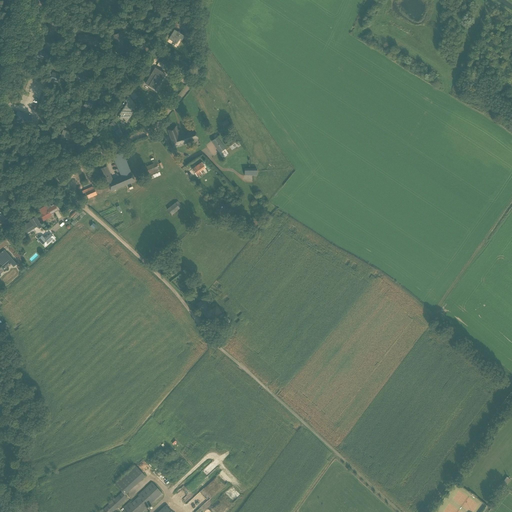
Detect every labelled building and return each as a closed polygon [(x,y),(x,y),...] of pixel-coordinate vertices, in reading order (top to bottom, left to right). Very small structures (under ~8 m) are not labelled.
[(166,15),(166,20),(169,20),(169,18),(174,18),(174,16),(175,11),(167,10),(166,15)] [(45,33),(52,35),(56,24),(49,22),(45,33)] [(172,42),(176,44),(180,39),(182,40),(184,37),(178,32),(174,30),(168,39),(172,42)] [(113,35),(116,45),(123,42),(120,33),(113,35)] [(114,46),(118,55),(124,53),(121,44),(124,43),(123,42),(116,45),(114,46)] [(34,59),(37,60),(38,58),(43,59),(44,54),(36,52),(34,59)] [(157,66),(166,71),(170,64),(161,59),(157,66)] [(155,68),(145,84),(155,90),(158,85),(159,85),(161,81),(160,81),(165,74),(155,68)] [(52,73),(50,82),(54,83),(54,81),(58,82),(60,75),(52,73)] [(75,82),(78,83),(79,81),(84,82),(86,75),(77,73),(75,82)] [(132,90),(129,95),(133,100),(137,97),(132,90)] [(122,120),(126,123),(132,115),(130,113),(132,110),(134,113),(139,110),(132,100),(129,96),(125,101),(127,104),(119,115),(121,116),(119,119),(122,120)] [(83,106),(86,108),(87,105),(91,107),(95,101),(87,97),(83,106)] [(17,112),(15,116),(18,116),(16,120),(21,122),(23,123),(29,126),(33,118),(17,112)] [(109,125),(115,132),(119,129),(113,122),(109,125)] [(167,129),(173,148),(178,147),(198,141),(197,136),(195,131),(180,136),(176,126),(167,129)] [(63,130),(60,139),(64,140),(64,138),(68,139),(71,132),(63,130)] [(220,144),(216,147),(220,152),(225,149),(217,137),(216,138),(220,144)] [(146,151),(148,157),(154,155),(152,148),(146,151)] [(106,178),(111,192),(135,182),(122,152),(112,156),(121,177),(112,181),(107,167),(99,170),(103,180),(106,178)] [(147,166),(142,168),(145,177),(150,175),(160,171),(156,162),(149,165),(147,166)] [(202,163),(192,169),(195,174),(195,175),(197,177),(202,174),(200,171),(205,167),(202,163)] [(86,193),(88,198),(96,195),(93,187),(82,192),(83,194),(86,193)] [(175,203),(167,209),(172,216),(180,209),(180,208),(182,207),(178,201),(175,203)] [(41,215),(37,218),(40,223),(43,221),(42,220),(50,215),(49,214),(54,211),(55,213),(58,211),(55,206),(51,207),(49,204),(48,205),(38,210),(40,214),(41,215)] [(0,217),(4,221),(8,217),(0,207),(0,217)] [(20,228),(24,234),(36,227),(39,229),(41,226),(40,224),(36,216),(29,221),(29,222),(20,228)] [(42,236),(37,239),(44,247),(54,238),(50,234),(44,239),(42,236)] [(0,276),(1,276),(0,275),(0,274),(0,268),(1,267),(3,270),(4,269),(3,268),(8,263),(9,264),(10,264),(13,267),(17,264),(4,250),(0,253),(0,276)] [(209,316),(211,319),(214,317),(221,313),(217,307),(211,310),(210,308),(207,310),(205,306),(206,306),(202,301),(197,304),(200,309),(201,309),(207,318),(209,316)] [(221,324),(225,328),(230,322),(226,316),(221,319),(223,322),(221,324)] [(100,511),(112,511),(127,499),(124,495),(145,476),(135,466),(115,484),(114,485),(121,493),(100,511)] [(122,511),(144,511),(146,510),(145,509),(148,506),(150,507),(163,495),(152,482),(138,495),(139,496),(131,504),(129,502),(126,505),(127,507),(122,511)]
